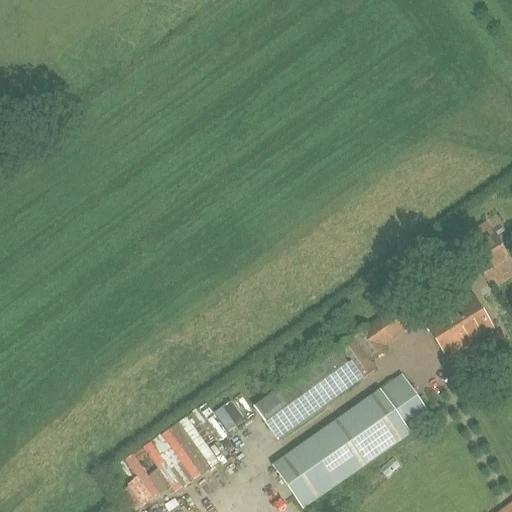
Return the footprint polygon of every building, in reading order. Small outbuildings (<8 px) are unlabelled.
[(485,226),(460,243),(467,254),(484,279),(510,263),(493,238),(485,226)] [(426,325),(447,358),(464,347),(466,351),(481,341),(479,338),(492,330),(479,309),(485,305),(473,286),(452,300),(456,307),(426,325)] [(370,360),(385,350),(383,348),(407,331),(394,311),(369,327),(255,410),(278,441),(375,369),(370,360)] [(401,377),(292,453),(272,467),(302,510),(431,420),(401,377)] [(246,409),(184,410),(186,475),(220,474),(219,433),(246,433),(246,409)] [(511,511),(511,500),(496,511),(511,511)]
